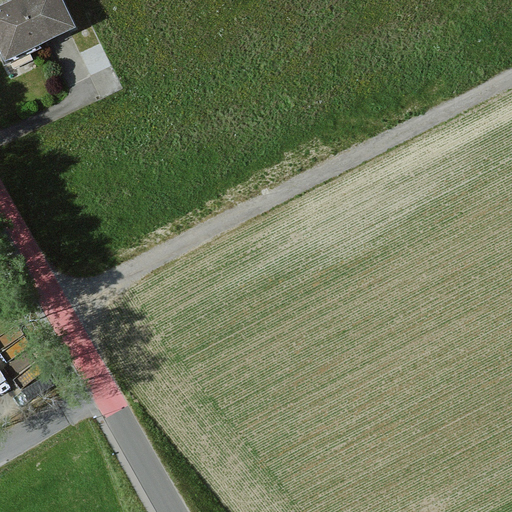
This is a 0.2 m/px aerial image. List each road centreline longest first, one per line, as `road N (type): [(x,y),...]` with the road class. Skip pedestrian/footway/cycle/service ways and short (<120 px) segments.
road 1 (track): [(59,312),(511,69)]
road 2 (unclassified): [(173,511),(0,206)]
